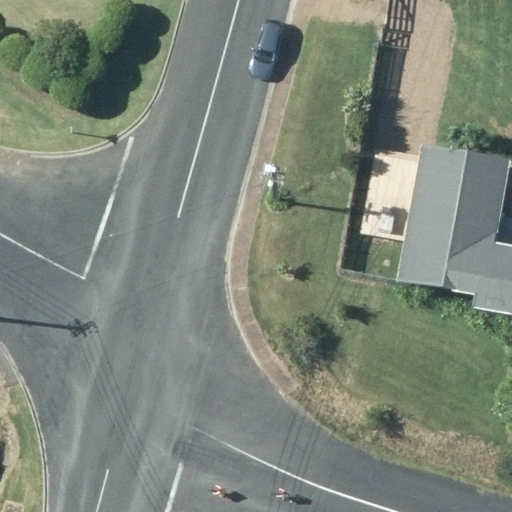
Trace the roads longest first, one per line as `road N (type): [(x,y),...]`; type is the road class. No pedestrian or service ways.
road 1 (tertiary): [(233,0),(138,359)]
road 2 (residential): [(138,359),(260,452),(397,511)]
road 3 (tertiary): [(0,248),(138,359)]
road 4 (tertiary): [(138,359),(97,511)]
